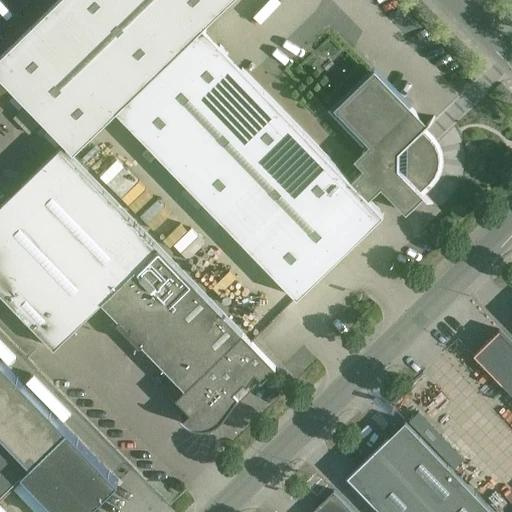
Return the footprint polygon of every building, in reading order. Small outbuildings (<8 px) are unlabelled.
[(427,124),(410,106),(408,108),(374,73),(338,108),(371,143),(354,160),(363,169),(351,181),(203,28),(231,0),(58,0),(0,56),(0,77),(73,153),(116,111),(297,298),(383,214),(369,199),(381,187),(406,213),(425,195),(419,189),(427,181),(429,182),(430,182),(434,176),(437,169),(438,161),(438,153),(435,146),(430,140),(430,139),(428,141),(420,132),(435,118),(434,116),(427,124)] [(222,420),(223,418),(238,397),(233,392),(243,382),(246,386),(255,373),(262,380),(276,367),(61,146),(0,205),(0,292),(54,348),(101,302),(119,321),(117,323),(139,346),(142,344),(185,388),(175,398),(189,412),(182,420),(183,421),(185,423),(188,425),(191,426),(192,427),(195,428),(199,428),(202,429),(204,429),(207,428),(210,427),(214,426),(217,424),(220,422),(222,420)] [(511,342),(499,330),(474,355),(511,394),(511,342)] [(0,511),(0,494),(22,474),(58,511),(86,511),(118,481),(0,359),(0,511)] [(493,511),(405,421),(348,477),(381,511),(493,511)] [(511,490),(505,483),(486,502),(495,511),(504,511),(511,505),(511,490)] [(353,511),(333,490),(310,511),(353,511)]
